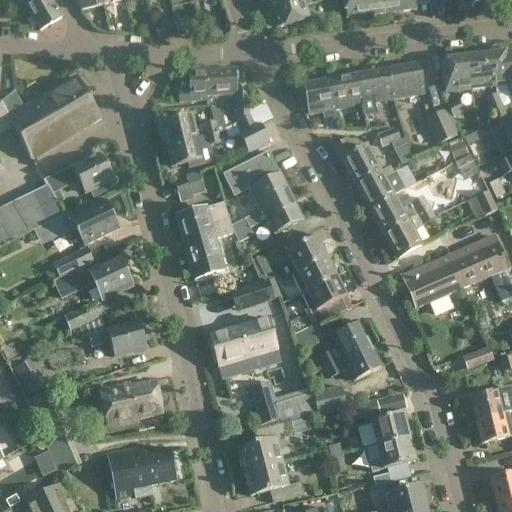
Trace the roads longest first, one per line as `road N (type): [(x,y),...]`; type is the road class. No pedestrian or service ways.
road 1 (residential): [(462,511),(434,401),(256,54)]
road 2 (residential): [(212,511),(114,52)]
road 3 (residential): [(256,54),(511,20)]
road 4 (residential): [(114,52),(256,54)]
